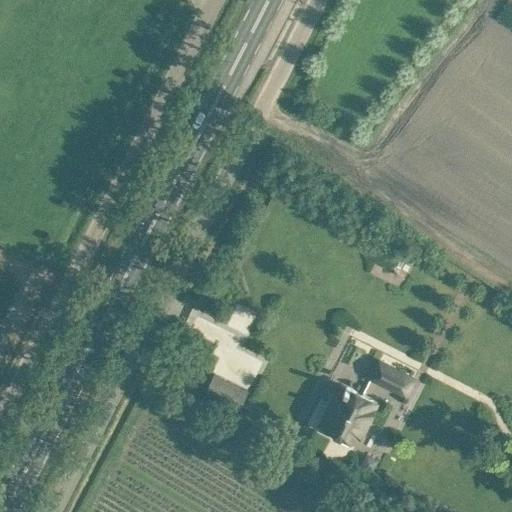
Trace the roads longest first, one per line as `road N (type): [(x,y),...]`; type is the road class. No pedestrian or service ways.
road 1 (unclassified): [(53,511),(320,0)]
road 2 (primary): [(3,511),(268,0)]
road 3 (unclassified): [(0,423),(216,0)]
